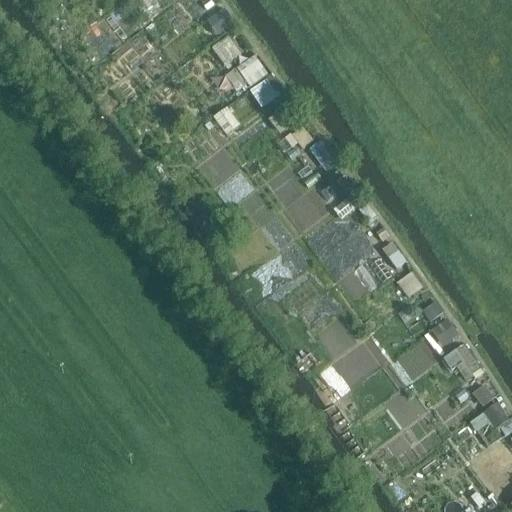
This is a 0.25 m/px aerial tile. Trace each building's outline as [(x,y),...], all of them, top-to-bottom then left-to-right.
[(256,55),(238,67),(252,88),(270,76),(256,55)] [(262,109),(279,97),(268,79),(250,91),(262,109)] [(216,119),(228,134),(240,124),(228,109),(216,119)] [(400,242),(386,246),(395,279),(409,275),(400,242)] [(409,297),(424,288),(414,272),(400,281),(409,297)] [(443,347),(461,335),(449,318),(431,330),(443,347)] [(449,356),(469,382),(485,370),(465,344),(449,356)] [(503,438),(511,431),(511,417),(502,402),(486,411),(503,438)]
